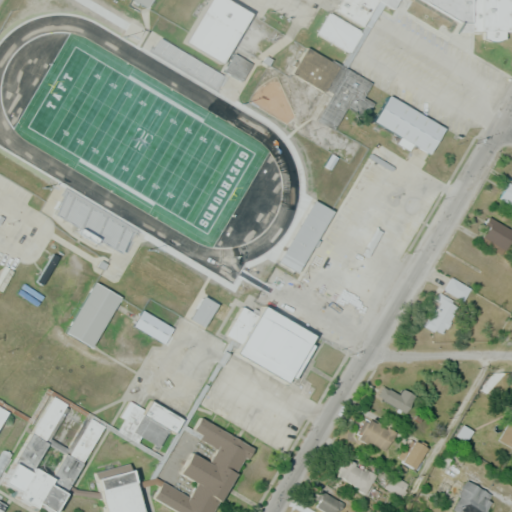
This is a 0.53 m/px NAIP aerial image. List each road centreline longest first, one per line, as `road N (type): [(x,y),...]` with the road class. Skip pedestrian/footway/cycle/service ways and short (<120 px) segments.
road 1 (residential): [(277,511),(511,103)]
road 2 (residential): [(372,349),(511,353)]
